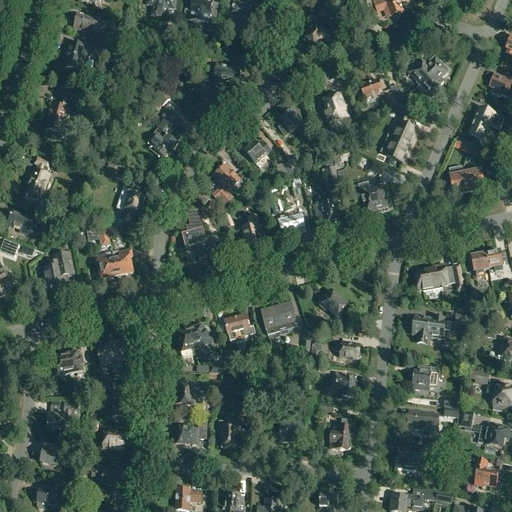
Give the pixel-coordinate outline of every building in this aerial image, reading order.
[(147,0),(146,7),(151,7),(149,20),(167,23),(169,10),(174,11),(175,0),(147,0)] [(193,0),(191,13),(186,12),(185,21),(209,25),(210,20),(216,21),(218,6),(212,5),(212,4),(193,0)] [(392,0),(393,1),(382,5),(380,1),(374,3),(378,13),(387,10),(391,18),(392,17),(392,18),(398,16),(398,15),(403,13),(400,3),(407,0),(392,0)] [(243,3),(234,2),(232,13),(241,14),(238,31),(255,34),(258,13),(249,11),(250,4),(243,3)] [(330,12),(319,10),(318,17),(329,19),(330,12)] [(107,32),(111,16),(96,13),(95,20),(77,16),(73,31),(96,37),(97,30),(107,32)] [(317,50),(322,44),(327,49),(331,45),(335,48),(342,40),(335,35),(333,38),(330,35),(327,38),(324,35),(326,33),(321,28),(317,32),(313,28),(304,38),(305,39),(304,39),(304,40),(303,41),(303,42),(303,43),(304,44),(304,45),(305,45),(305,46),(306,46),(307,46),(308,46),(309,46),(310,46),(311,45),(317,50)] [(175,40),(168,39),(167,50),(173,51),(175,40)] [(104,45),(93,42),(91,49),(103,52),(104,45)] [(66,68),(79,71),(85,73),(91,49),(70,44),(68,55),(69,55),(66,68)] [(409,74),(420,86),(443,65),(438,60),(433,60),(430,63),(430,65),(428,67),(425,63),(419,68),(417,66),(409,74)] [(443,65),(420,86),(432,98),(440,91),(438,89),(444,83),(440,80),(442,78),(444,78),(447,75),(448,70),(443,65)] [(241,72),(228,69),(228,68),(220,67),(220,68),(217,67),(216,69),(214,69),(213,74),(215,75),(214,80),(222,82),(220,91),(232,93),(234,84),(239,85),(241,72)] [(500,99),(501,96),(511,101),(511,79),(510,82),(495,76),(490,88),(493,89),(490,95),(500,99)] [(204,85),(213,92),(217,86),(208,79),(204,85)] [(191,84),(200,91),(208,97),(211,93),(195,80),(191,84)] [(379,82),(360,89),(365,101),(383,94),(379,82)] [(391,89),(397,106),(402,100),(397,86),(391,89)] [(162,107),(170,100),(161,89),(153,97),(162,107)] [(57,107),(53,106),(44,139),(66,146),(72,126),(66,124),(73,99),(61,95),(57,107)] [(389,109),(396,107),(393,95),(385,97),(389,109)] [(348,115),(347,115),(340,96),(334,98),(334,96),(325,99),(326,101),(324,102),(323,103),(327,113),(322,114),(327,126),(349,118),(348,115)] [(220,108),(208,97),(196,109),(208,120),(220,108)] [(402,100),(397,106),(413,113),(416,106),(402,100)] [(400,116),(404,118),(407,111),(397,106),(396,107),(387,115),(398,120),(400,116)] [(489,127),(490,127),(499,131),(504,120),(495,116),(481,110),(476,120),(477,120),(470,135),(482,141),(489,127)] [(160,157),(166,161),(178,146),(176,144),(179,140),(171,134),(175,128),(173,127),(179,120),(168,111),(162,118),(165,120),(158,129),(159,130),(154,135),(157,138),(152,145),(153,145),(148,151),(158,159),(160,157)] [(302,127),(293,113),(282,121),(292,135),(297,131),(300,136),(305,132),(302,127)] [(397,129),(398,130),(386,157),(402,164),(406,156),(405,155),(407,150),(408,151),(413,138),(412,138),(415,132),(406,128),(409,122),(402,119),(397,129)] [(346,144),(360,140),(355,126),(342,130),(346,144)] [(253,165),(255,165),(256,166),(271,153),(263,144),(259,147),(255,143),(244,153),(251,160),(250,162),(253,165)] [(466,153),(476,158),(479,153),(468,148),(456,143),(454,148),(466,153)] [(366,151),(355,146),(352,152),(364,157),(366,151)] [(299,172),(305,167),(297,158),(292,163),(299,172)] [(25,201),(39,206),(50,177),(46,176),(48,171),(47,170),(49,164),(37,160),(35,166),(38,167),(36,172),(35,172),(27,194),(28,195),(25,201)] [(499,172),(497,160),(490,161),(493,173),(499,172)] [(372,162),(371,164),(368,172),(382,177),(386,168),(372,162)] [(116,175),(119,168),(106,164),(103,175),(110,177),(111,174),(116,175)] [(290,164),(284,169),(292,178),(298,174),(290,164)] [(226,193),(239,182),(226,167),(213,179),(223,190),(221,192),(219,190),(212,197),(217,202),(219,200),(224,206),(232,199),(226,193)] [(325,170),(327,180),(330,192),(340,189),(337,178),(334,168),(325,170)] [(451,196),(454,196),(454,197),(456,197),(456,198),(461,197),(461,196),(471,194),(469,182),(465,183),(463,176),(462,169),(450,171),(451,173),(449,174),(450,181),(451,181),(452,189),(450,190),(451,196)] [(349,180),(346,171),(336,173),(339,183),(349,180)] [(481,172),(463,176),(465,183),(469,182),(471,194),(484,191),(484,190),(485,190),(484,184),(483,184),(481,172)] [(357,188),(359,196),(363,209),(364,209),(366,216),(377,213),(376,210),(387,207),(381,185),(366,189),(365,185),(357,188)] [(117,211),(125,213),(122,222),(130,224),(133,217),(138,218),(144,200),(133,195),(134,193),(124,189),(117,211)] [(324,204),(319,205),(314,206),(317,218),(318,218),(320,225),(326,224),(326,225),(329,224),(330,224),(330,225),(331,225),(332,225),(333,225),(334,225),(334,224),(335,224),(335,223),(336,223),(336,222),(339,221),(333,201),(331,194),(325,196),(324,197),(324,198),(323,199),(323,200),(323,201),(323,202),(323,203),(324,204)] [(298,198),(301,210),(307,209),(304,196),(298,198)] [(212,204),(209,210),(219,216),(223,210),(212,204)] [(192,234),(182,236),(185,250),(195,247),(199,261),(217,256),(213,242),(207,243),(199,213),(187,216),(192,234)] [(227,213),(222,215),(227,229),(232,226),(227,213)] [(28,214),(25,220),(12,215),(7,230),(9,230),(10,228),(20,231),(19,234),(28,237),(32,226),(36,228),(39,218),(28,214)] [(250,247),(253,248),(257,247),(258,245),(262,244),(260,239),(265,238),(262,227),(259,228),(256,217),(248,219),(250,228),(243,230),(247,247),(250,247)] [(278,223),(282,238),(297,234),(298,237),(306,235),(301,217),(287,221),(286,217),(280,219),(281,222),(278,223)] [(98,234),(99,242),(101,250),(110,248),(107,234),(98,234)] [(0,253),(14,259),(19,246),(4,241),(0,251),(0,253)] [(112,254),(117,278),(133,275),(130,259),(133,258),(132,251),(119,254),(119,252),(112,254)] [(486,254),(487,256),(489,271),(490,276),(496,275),(503,273),(502,268),(503,268),(500,253),(494,254),(493,253),(486,254)] [(117,278),(112,254),(105,255),(106,256),(94,259),(95,266),(98,265),(101,282),(117,278)] [(73,276),(69,255),(60,257),(61,263),(51,265),(51,270),(43,272),(47,293),(66,288),(63,278),(73,276)] [(484,272),(489,271),(487,256),(472,259),(475,274),(477,274),(478,279),(485,277),(484,272)] [(445,271),(445,269),(425,273),(415,274),(417,283),(414,284),(412,286),(412,289),(413,292),(417,293),(419,293),(423,292),(433,290),(433,293),(442,291),(442,288),(448,287),(448,284),(456,282),(454,270),(445,271)] [(511,271),(507,272),(509,281),(499,290),(504,295),(511,286),(511,271)] [(464,281),(456,282),(458,293),(466,292),(464,281)] [(477,290),(470,292),(473,304),(479,302),(477,290)] [(342,324),(353,312),(330,292),(319,304),(321,305),(320,307),(325,313),(327,311),(336,319),(335,320),(340,325),(341,324),(342,324)] [(266,332),(296,324),(291,305),(273,310),(274,311),(262,314),(262,313),(261,313),(266,332)] [(469,326),(470,315),(455,313),(453,325),(469,326)] [(230,343),(236,342),(236,344),(245,341),(245,340),(250,338),(255,337),(253,330),(249,331),(246,318),(224,323),(230,343)] [(449,333),(450,324),(445,323),(446,322),(444,322),(445,320),(434,318),(434,321),(415,318),(415,320),(413,321),(412,325),(414,327),(412,336),(418,337),(417,345),(428,346),(429,339),(443,340),(444,332),(449,333)] [(499,320),(489,318),(488,324),(498,326),(499,320)] [(189,332),(195,351),(207,347),(208,350),(210,350),(211,349),(212,349),(212,348),(212,347),(212,346),(212,345),(213,345),(213,343),(212,341),(211,340),(210,340),(210,339),(208,340),(207,335),(211,334),(210,332),(210,331),(209,330),(208,330),(207,329),(206,329),(205,329),(204,329),(202,329),(202,328),(197,330),(196,329),(195,329),(194,329),(193,329),(192,329),(192,330),(191,330),(191,331),(190,332),(189,332)] [(197,356),(195,351),(189,332),(176,335),(176,337),(176,338),(175,339),(175,340),(175,341),(176,342),(176,343),(177,343),(178,344),(182,354),(184,360),(197,356)] [(498,334),(487,332),(486,339),(496,341),(498,334)] [(470,338),(461,337),(460,350),(468,351),(470,338)] [(301,366),(308,367),(310,342),(303,341),(301,366)] [(507,344),(502,342),(498,357),(503,358),(503,359),(505,359),(505,361),(508,362),(510,360),(511,360),(511,343),(507,342),(507,344)] [(101,368),(108,366),(108,363),(129,359),(126,345),(119,347),(118,345),(108,347),(108,349),(105,349),(105,351),(99,352),(101,368)] [(360,354),(359,354),(360,347),(342,345),(342,346),(336,345),(335,353),(341,353),(340,359),(358,361),(358,359),(359,359),(360,359),(361,358),(361,357),(361,356),(361,355),(360,354)] [(300,365),(301,349),(287,347),(285,364),(300,365)] [(266,364),(263,352),(256,353),(259,366),(265,364),(266,364)] [(311,366),(319,367),(321,353),(312,352),(311,366)] [(79,355),(73,356),(72,355),(71,354),(70,354),(69,354),(68,354),(67,355),(66,356),(66,357),(65,357),(69,376),(75,375),(75,378),(81,377),(80,374),(82,374),(81,368),(83,367),(82,360),(80,361),(79,355)] [(51,360),(52,361),(51,362),(51,363),(51,364),(51,365),(51,366),(52,366),(52,367),(53,368),(55,379),(69,376),(65,357),(51,360)] [(221,369),(223,376),(229,376),(226,363),(219,365),(221,369)] [(423,389),(430,390),(435,390),(438,369),(432,369),(424,368),(423,374),(414,372),(412,385),(413,385),(412,390),(423,392),(423,389)] [(474,383),(476,383),(487,385),(489,375),(469,371),(467,380),(474,381),(474,383)] [(346,376),(336,374),(335,381),(337,381),(336,392),(335,400),(347,401),(348,399),(354,400),(354,399),(356,399),(357,392),(357,390),(355,390),(356,382),(345,380),(346,376)] [(102,382),(102,389),(104,390),(118,390),(118,382),(102,382)] [(206,394),(221,395),(221,382),(207,382),(206,394)] [(258,386),(235,382),(232,394),(256,398),(258,386)] [(511,390),(509,390),(510,389),(504,387),(503,389),(497,388),(497,390),(488,388),(487,394),(496,396),(494,407),(493,413),(502,415),(503,409),(511,411),(511,406),(511,405),(511,390)] [(202,401),(199,401),(200,391),(177,389),(176,398),(174,398),(172,401),(174,404),(176,405),(176,406),(199,408),(200,408),(201,407),(202,406),(202,401)] [(112,411),(112,418),(127,419),(127,417),(130,417),(130,411),(128,410),(128,396),(110,396),(109,411),(112,411)] [(446,399),(445,408),(459,409),(460,401),(446,399)] [(239,402),(238,418),(247,419),(247,402),(239,402)] [(47,429),(65,431),(65,422),(73,423),(73,417),(71,416),(71,412),(77,413),(78,407),(65,405),(64,412),(66,412),(65,416),(59,415),(58,417),(49,416),(47,429)] [(333,407),(322,406),(322,413),(332,414),(333,407)] [(459,411),(445,409),(443,418),(457,420),(459,411)] [(435,438),(436,433),(438,433),(440,417),(409,413),(407,429),(423,431),(423,437),(435,438)] [(464,429),(465,429),(472,430),(472,427),(475,415),(462,413),(459,428),(464,429)] [(219,423),(219,429),(222,429),(222,447),(224,447),(224,448),(229,448),(229,447),(236,447),(237,439),(243,439),(243,432),(245,432),(245,420),(225,420),(225,423),(219,423)] [(280,423),(280,435),(273,435),(272,441),(280,441),(280,443),(301,444),(302,424),(295,423),(295,421),(283,420),(283,423),(280,423)] [(349,446),(349,445),(350,430),(351,422),(343,421),(342,429),(340,428),(340,431),(334,430),(333,435),(331,435),(330,451),(348,453),(348,451),(349,451),(350,450),(351,449),(351,448),(351,447),(350,446),(349,446)] [(86,422),(85,434),(94,435),(98,435),(98,423),(86,422)] [(199,447),(199,441),(207,442),(207,425),(199,424),(199,431),(176,430),(175,438),(173,438),(171,440),(173,443),(175,443),(175,446),(199,447)] [(478,445),(485,447),(486,447),(494,448),(502,450),(504,440),(508,441),(510,430),(489,426),(488,430),(481,429),(480,434),(479,442),(478,445)] [(104,450),(123,450),(124,435),(105,434),(104,450)] [(72,449),(63,447),(62,454),(71,456),(72,449)] [(41,464),(57,468),(61,454),(44,450),(41,464)] [(437,451),(435,461),(447,463),(449,453),(437,451)] [(429,460),(422,459),(423,456),(420,456),(399,453),(397,469),(418,472),(419,467),(429,468),(429,460)] [(487,464),(477,462),(475,470),(478,470),(475,486),(483,488),(483,487),(497,489),(498,485),(499,484),(500,479),(499,478),(500,474),(486,471),(487,464)] [(107,487),(109,487),(113,488),(113,493),(120,493),(120,488),(121,488),(122,475),(104,474),(104,473),(93,472),(92,479),(103,480),(103,485),(99,485),(99,492),(107,493),(107,487)] [(79,485),(69,484),(68,497),(78,498),(79,485)] [(48,506),(51,506),(55,507),(56,502),(61,503),(61,499),(63,499),(64,497),(62,496),(62,493),(53,492),(53,493),(39,491),(37,504),(39,505),(38,508),(40,510),(46,511),(47,510),(48,506)] [(188,511),(189,503),(200,504),(201,494),(190,493),(190,492),(177,491),(175,511),(188,511)] [(414,491),(413,497),(406,496),(405,498),(393,497),(391,511),(405,511),(406,508),(412,508),(412,511),(414,511),(423,511),(425,502),(434,503),(435,493),(414,491)] [(435,503),(452,506),(453,497),(437,494),(435,503)] [(239,497),(225,496),(224,511),(243,511),(244,506),(239,506),(239,497)] [(320,496),(319,508),(327,509),(326,511),(340,511),(341,503),(338,503),(338,497),(320,496)] [(278,511),(279,502),(266,502),(265,511),(257,511),(278,511)]
